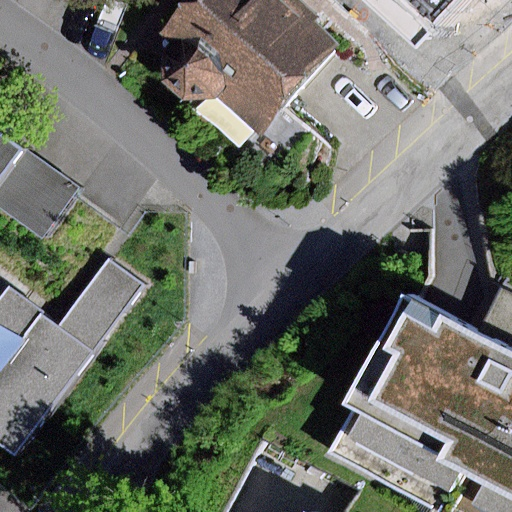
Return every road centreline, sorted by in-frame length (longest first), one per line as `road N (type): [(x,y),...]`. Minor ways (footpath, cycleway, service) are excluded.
road 1 (unclassified): [(257,297),(183,184),(0,25)]
road 2 (residential): [(511,88),(257,297)]
road 3 (residential): [(257,297),(93,511)]
